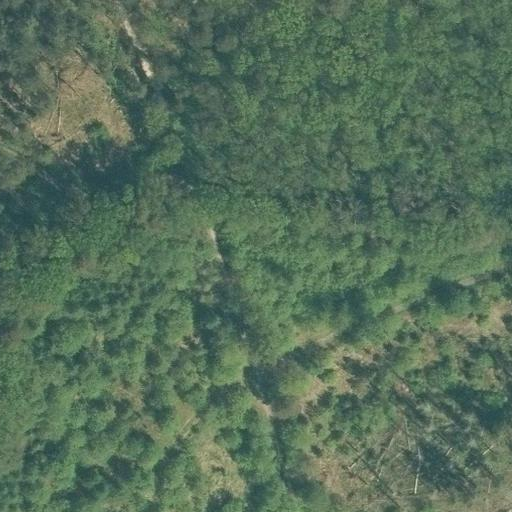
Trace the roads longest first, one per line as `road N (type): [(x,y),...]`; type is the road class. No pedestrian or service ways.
road 1 (track): [(253,369),(511,264)]
road 2 (track): [(182,170),(253,369)]
road 3 (track): [(0,148),(88,199),(182,170)]
road 4 (track): [(115,0),(182,170)]
